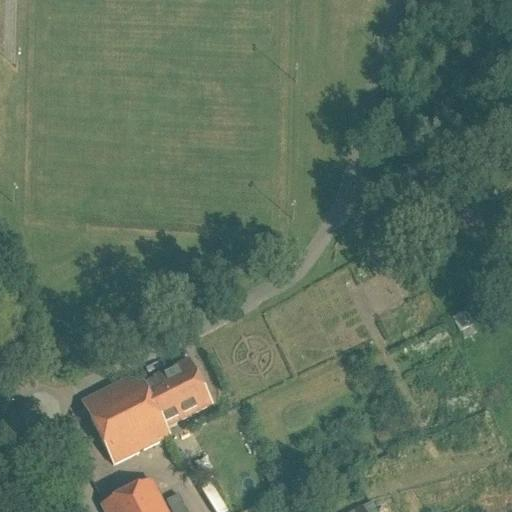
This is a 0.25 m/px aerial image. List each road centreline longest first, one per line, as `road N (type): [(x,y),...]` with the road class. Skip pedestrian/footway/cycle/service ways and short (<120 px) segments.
road 1 (residential): [(45,410),(287,277),(349,192)]
road 2 (residential): [(349,192),(399,0)]
